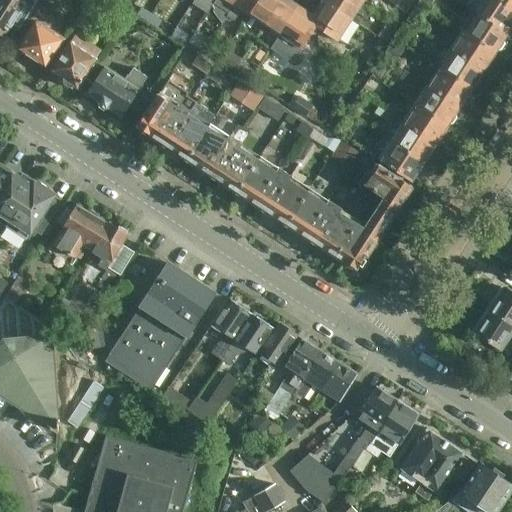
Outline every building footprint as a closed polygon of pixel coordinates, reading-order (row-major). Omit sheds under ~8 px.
[(0,0),(0,35),(2,37),(8,28),(10,29),(11,28),(12,26),(18,30),(19,30),(26,19),(33,8),(35,6),(37,3),(31,0),(0,0)] [(38,0),(37,3),(35,6),(47,14),(56,0),(38,0)] [(193,0),(191,5),(206,15),(210,9),(210,10),(216,0),(193,0)] [(238,0),(216,0),(210,10),(221,24),(219,27),(220,28),(238,0)] [(260,0),(238,0),(220,28),(224,30),(231,20),(233,22),(241,10),(250,16),(260,0)] [(260,0),(250,16),(265,26),(282,0),(260,0)] [(282,0),(265,26),(280,37),(299,8),(286,0),(282,0)] [(354,0),(324,0),(324,1),(353,20),(356,14),(365,20),(370,12),(361,7),(362,5),(354,0)] [(414,0),(401,0),(400,3),(409,9),(414,0)] [(419,0),(418,2),(427,9),(429,10),(435,0),(419,0)] [(511,10),(495,0),(486,0),(478,14),(507,34),(511,26),(511,10)] [(511,0),(495,0),(511,10),(511,0)] [(313,13),(318,35),(322,35),(337,43),(353,20),(324,1),(317,12),(313,13)] [(418,2),(406,21),(415,27),(427,9),(418,2)] [(371,4),(368,10),(378,17),(382,11),(371,4)] [(280,37),(271,50),(292,64),(301,51),(310,37),(318,35),(313,13),(308,14),(299,8),(280,37)] [(140,11),(137,16),(146,22),(151,15),(141,9),(140,11)] [(478,14),(465,33),(495,52),(507,34),(478,14)] [(151,15),(146,22),(156,28),(161,21),(151,15)] [(82,16),(75,28),(82,32),(89,20),(82,16)] [(62,40),(35,23),(18,49),(22,53),(24,51),(40,62),(39,64),(44,67),(62,40)] [(387,23),(376,38),(386,44),(396,29),(387,23)] [(174,31),(170,38),(179,44),(183,37),(174,31)] [(211,42),(195,32),(188,43),(203,53),(211,42)] [(465,33),(453,51),(483,71),(495,52),(465,33)] [(392,41),(381,58),(393,66),(404,49),(392,41)] [(70,43),(51,72),(76,88),(79,83),(81,85),(93,66),(97,61),(95,59),(70,43)] [(210,64),(188,49),(183,56),(205,71),(210,64)] [(453,51),(441,70),(471,90),(483,71),(453,51)] [(230,52),(221,64),(234,73),(240,65),(239,64),(241,60),(230,52)] [(245,81),(251,72),(240,65),(234,73),(245,81)] [(213,66),(206,77),(217,85),(225,74),(213,66)] [(107,109),(121,118),(142,86),(141,85),(146,78),(132,69),(128,76),(127,76),(123,81),(104,69),(87,96),(99,104),(99,105),(106,110),(107,109)] [(441,70),(429,89),(459,108),(471,90),(441,70)] [(405,72),(400,79),(414,88),(419,81),(405,72)] [(228,96),(253,113),(256,109),(255,108),(262,97),(239,81),(228,96)] [(190,112),(191,112),(196,104),(185,97),(187,95),(167,82),(158,97),(156,96),(144,114),(145,115),(137,128),(139,129),(139,133),(144,136),(147,135),(157,141),(168,123),(178,130),(190,112)] [(333,120),(352,91),(341,84),(332,98),(330,117),(333,120)] [(429,89),(417,107),(446,127),(459,108),(429,89)] [(298,96),(291,107),(306,117),(313,106),(298,96)] [(267,117),(275,106),(262,97),(255,108),(256,109),(267,117)] [(417,107),(404,126),(434,146),(446,127),(417,107)] [(187,160),(208,128),(188,116),(191,112),(190,112),(178,130),(168,123),(157,141),(176,153),(177,157),(182,160),(185,159),(187,160)] [(404,126),(392,144),(422,164),(434,146),(404,126)] [(208,128),(187,160),(188,161),(188,165),(194,168),(197,168),(217,180),(229,162),(218,155),(229,138),(228,138),(226,140),(208,128)] [(313,131),(296,158),(301,161),(313,142),(322,147),(327,140),(313,131)] [(237,193),(257,160),(238,149),(240,146),(229,138),(218,155),(229,162),(217,180),(226,186),(226,189),(231,192),(235,191),(237,193)] [(348,173),(359,155),(339,142),(328,161),(348,173)] [(422,164),(392,144),(380,163),(410,182),(422,164)] [(257,160),(237,193),(238,194),(238,197),(244,201),(247,199),(256,205),(267,187),(279,195),(289,177),(278,170),(276,173),(257,160)] [(374,213),(387,221),(409,187),(377,167),(364,187),(383,199),(374,213)] [(5,227),(6,228),(36,183),(22,175),(20,179),(3,168),(0,172),(0,216),(8,222),(5,227)] [(286,225),(307,193),(288,181),(290,178),(289,177),(279,195),(267,187),(256,205),(276,218),(276,222),(282,225),(284,224),(286,225)] [(36,183),(6,228),(26,241),(55,196),(46,190),(46,187),(39,183),(37,184),(36,183)] [(286,225),(288,226),(288,230),(293,233),(297,232),(317,245),(328,227),(317,220),(328,203),(326,205),(307,193),(286,225)] [(336,257),(357,225),(337,213),(339,210),(328,203),(317,220),(328,227),(317,245),(326,250),(326,254),(331,257),(334,256),(336,257)] [(108,226),(92,216),(75,206),(59,233),(68,238),(60,251),(76,261),(84,248),(91,252),(90,254),(91,254),(108,226)] [(357,225),(336,257),(345,263),(345,267),(350,269),(353,269),(356,270),(368,252),(371,252),(376,244),(374,241),(387,221),(374,213),(363,229),(357,225)] [(107,269),(110,264),(126,236),(108,226),(91,254),(102,260),(97,267),(105,272),(96,287),(105,292),(116,274),(107,269)] [(214,294),(168,264),(152,288),(147,294),(104,361),(150,392),(194,324),(214,294)] [(18,277),(5,297),(15,304),(29,284),(18,277)] [(511,327),(511,295),(501,288),(487,310),(511,327)] [(217,345),(212,354),(222,360),(222,361),(234,342),(252,315),(230,301),(212,328),(226,337),(223,342),(217,345)] [(511,331),(511,327),(487,310),(472,332),(500,350),(511,331)] [(234,342),(222,361),(229,365),(234,356),(244,353),(246,350),(255,356),(273,329),(252,315),(234,342)] [(259,354),(272,364),(269,368),(267,370),(271,373),(274,369),(276,366),(277,367),(285,355),(284,355),(296,337),(278,325),(259,354)] [(51,337),(0,340),(0,395),(58,433),(59,432),(51,337)] [(291,397),(293,393),(320,352),(302,340),(284,368),(295,374),(289,385),(283,381),(279,388),(284,392),(291,397)] [(337,363),(320,352),(293,393),(303,399),(312,385),(320,390),(337,363)] [(356,375),(337,363),(320,390),(309,407),(315,411),(326,394),(339,402),(356,375)] [(168,388),(161,399),(185,414),(192,403),(169,389),(168,388)] [(279,388),(262,413),(275,422),(291,397),(284,392),(279,388)] [(335,472),(333,474),(341,480),(342,478),(353,464),(358,457),(365,445),(369,447),(387,417),(397,401),(377,388),(375,390),(357,419),(368,425),(359,439),(358,438),(350,451),(345,458),(335,472)] [(192,403),(185,414),(206,427),(227,397),(216,391),(207,404),(196,398),(192,403)] [(251,400),(246,405),(256,416),(261,411),(251,400)] [(377,452),(380,448),(380,449),(387,438),(398,445),(417,415),(397,401),(387,417),(369,447),(365,445),(358,457),(353,464),(360,468),(372,449),(377,452)] [(261,412),(248,423),(259,436),(266,431),(272,425),(261,412)] [(293,417),(279,428),(288,438),(291,441),(304,430),(293,417)] [(266,431),(279,446),(288,438),(279,428),(275,423),(272,425),(266,431)] [(427,429),(400,470),(421,484),(415,493),(427,501),(433,492),(437,495),(451,474),(462,481),(475,461),(427,429)] [(182,511),(197,461),(127,442),(106,436),(84,511),(182,511)] [(258,448),(246,458),(256,470),(268,460),(258,448)] [(308,455),(290,471),(302,488),(305,491),(323,504),(341,480),(333,474),(308,455)] [(496,511),(511,490),(511,486),(479,464),(459,494),(451,501),(450,500),(435,511),(457,511),(460,508),(465,511),(496,511)] [(267,511),(284,502),(275,485),(242,503),(247,510),(243,511),(267,511)] [(355,511),(345,502),(334,511),(355,511)]
